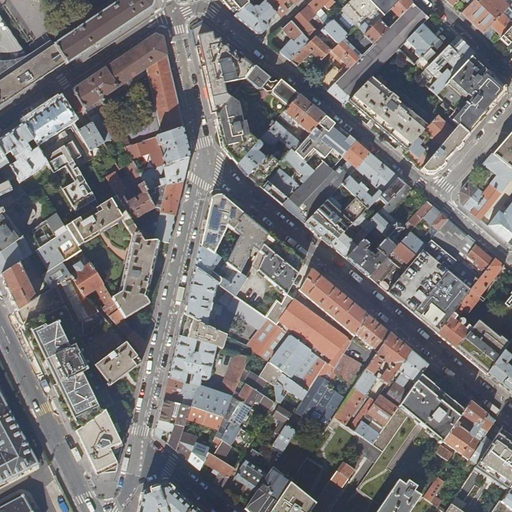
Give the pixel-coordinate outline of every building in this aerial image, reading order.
[(0,0),(0,106),(4,103),(28,87),(40,79),(65,62),(66,64),(103,40),(151,7),(154,0),(153,0),(122,0),(30,61),(0,16),(0,0),(48,0),(60,3),(63,0),(0,0)] [(253,0),(221,0),(227,4),(233,9),(238,13),(249,4),(253,0)] [(263,0),(265,1),(279,17),(295,3),(298,0),(263,0)] [(313,0),(307,6),(326,26),(332,20),(342,11),(340,8),(330,18),(321,8),(329,0),(313,0)] [(353,0),(342,11),(345,14),(340,19),(339,21),(350,32),(353,29),(357,26),(366,35),(367,34),(379,21),(391,10),(400,0),(353,0)] [(409,0),(400,0),(391,10),(397,16),(391,22),(393,24),(413,4),(409,0)] [(511,2),(511,0),(480,0),(477,3),(474,0),(470,4),(460,14),(470,23),(482,34),(490,26),(507,8),(511,2)] [(261,34),(279,17),(265,1),(262,3),(264,5),(260,9),(258,8),(256,8),(253,9),(249,4),(238,13),(234,16),(244,24),(256,34),(261,34)] [(420,10),(413,4),(393,24),(388,30),(376,42),(373,45),(349,69),(346,72),(327,92),(330,95),(343,105),(346,102),(371,77),(406,41),(422,25),(428,18),(420,10)] [(300,13),(291,21),(298,29),(305,22),(309,26),(310,26),(314,30),(318,26),(322,30),(326,26),(307,6),(300,13)] [(501,37),(511,25),(511,13),(507,8),(490,26),(496,32),(501,37)] [(310,42),(298,29),(291,21),(289,19),(269,37),(269,41),(269,45),(272,47),(286,34),(293,43),(283,51),(281,50),(279,52),(289,61),(310,42)] [(347,35),(332,20),(326,26),(322,30),(321,31),(331,42),(333,40),(337,45),(345,37),(347,35)] [(388,30),(379,21),(367,34),(376,42),(388,30)] [(245,78),(255,65),(248,59),(238,51),(225,40),(204,23),(194,28),(197,44),(201,61),(204,61),(206,71),(212,96),(216,115),(216,117),(224,107),(231,98),(231,97),(226,93),(224,83),(245,78)] [(439,40),(422,25),(406,41),(415,50),(415,54),(420,59),(434,45),(439,40)] [(511,41),(511,25),(501,37),(509,45),(511,41)] [(357,26),(353,29),(359,36),(354,41),(350,37),(347,40),(345,37),(337,45),(331,51),(336,55),(335,56),(335,57),(337,60),(339,60),(340,59),(341,60),(364,37),(366,35),(357,26)] [(489,40),(496,32),(490,26),(482,34),(486,38),(489,40)] [(444,34),(439,40),(434,45),(441,53),(456,37),(454,35),(454,36),(451,40),(448,37),(444,34)] [(84,82),(72,90),(84,110),(146,68),(161,135),(183,128),(176,99),(162,38),(159,36),(155,35),(84,82)] [(310,42),(289,61),(291,63),(307,75),(331,51),(314,37),(310,42)] [(373,45),(364,37),(341,60),(349,69),(373,45)] [(461,41),(456,37),(441,53),(420,75),(428,82),(434,76),(438,71),(447,62),(464,44),(461,41)] [(468,48),(464,44),(447,62),(453,68),(450,72),(447,70),(442,75),(438,71),(434,76),(437,79),(429,88),(436,95),(447,83),(471,57),(475,54),(468,48)] [(466,95),(487,72),(479,64),(471,57),(447,83),(464,98),(466,95)] [(206,71),(204,61),(201,61),(213,115),(216,115),(212,96),(206,71)] [(321,87),(327,92),(346,72),(338,64),(318,84),(321,87)] [(298,95),(281,80),(280,81),(277,79),(276,77),(270,78),(255,65),(245,78),(258,90),(264,89),(266,91),(267,92),(271,92),(272,94),(288,107),(298,95)] [(487,91),(497,80),(492,76),(487,72),(466,95),(470,99),(451,120),(458,126),(475,106),(472,103),(479,94),(478,94),(483,88),(487,91)] [(371,77),(346,102),(370,122),(372,124),(374,125),(400,147),(401,148),(403,150),(406,152),(428,127),(397,101),(397,99),(371,77)] [(468,136),(505,93),(505,88),(500,84),(497,80),(487,91),(475,106),(458,126),(468,136)] [(64,96),(60,99),(71,118),(84,110),(72,90),(64,96)] [(311,105),(298,95),(288,107),(283,113),(279,117),(288,124),(291,124),(293,122),(303,130),(300,135),(305,139),(324,117),(311,105)] [(249,134),(247,122),(243,123),(240,105),(231,98),(224,107),(216,117),(220,130),(224,150),(238,166),(250,151),(258,142),(259,141),(249,134)] [(71,118),(60,99),(51,105),(32,117),(23,123),(33,140),(37,147),(47,164),(57,180),(79,218),(100,206),(77,168),(60,137),(43,147),(40,143),(72,121),(71,118)] [(446,110),(449,107),(444,102),(441,105),(446,110)] [(89,119),(91,122),(103,142),(111,137),(98,114),(89,119)] [(441,145),(455,129),(453,126),(451,128),(444,122),(444,121),(438,115),(428,127),(406,152),(402,155),(413,164),(417,168),(420,171),(431,158),(424,153),(428,149),(423,144),(429,138),(435,143),(438,143),(441,145)] [(342,159),(355,143),(340,130),(338,129),(336,132),(331,128),(334,125),(324,117),(305,139),(301,144),(293,152),(302,161),(313,151),(324,161),(332,151),(342,159)] [(91,122),(78,131),(90,152),(103,143),(103,142),(91,122)] [(301,144),(275,122),(268,131),(279,140),(289,149),(293,152),(301,144)] [(30,150),(27,146),(26,146),(25,145),(33,140),(23,123),(7,134),(0,138),(0,149),(4,156),(10,152),(16,161),(9,166),(17,178),(19,183),(47,164),(37,147),(30,152),(30,150)] [(431,158),(420,171),(424,174),(436,173),(468,136),(458,126),(455,129),(441,145),(431,158)] [(78,131),(75,127),(67,132),(85,163),(93,158),(90,152),(78,131)] [(124,147),(131,160),(149,154),(154,169),(188,158),(189,156),(189,153),(186,143),(183,128),(161,135),(124,147)] [(279,140),(268,131),(261,138),(272,148),(279,140)] [(511,134),(510,133),(501,143),(492,154),(511,168),(511,134)] [(279,140),(272,148),(264,158),(247,177),(251,180),(258,186),(279,161),(289,149),(279,140)] [(260,145),(258,142),(250,151),(238,166),(242,170),(247,177),(264,158),(255,150),(256,149),(257,149),(260,146),(260,145)] [(361,148),(355,143),(342,159),(347,163),(341,170),(349,177),(355,169),(369,154),(361,148)] [(9,166),(4,156),(0,149),(0,168),(1,168),(6,176),(5,177),(8,182),(17,178),(9,166)] [(302,161),(293,152),(289,149),(279,161),(282,164),(285,161),(298,171),(292,179),(281,170),(277,170),(261,188),(269,195),(282,205),(313,171),(302,161)] [(384,167),(369,154),(355,169),(381,195),(397,178),(384,167)] [(511,177),(511,168),(492,154),(483,164),(497,176),(483,194),(468,181),(459,192),(460,204),(473,215),(479,220),(511,177)] [(154,169),(139,174),(148,190),(183,182),(185,174),(188,158),(154,169)] [(171,231),(179,201),(183,182),(148,190),(139,174),(133,162),(123,168),(135,188),(137,187),(142,194),(127,203),(122,195),(127,193),(115,172),(106,178),(117,197),(132,222),(155,208),(156,212),(160,213),(159,220),(156,220),(153,232),(156,233),(154,240),(160,241),(169,243),(171,231)] [(334,174),(322,162),(313,171),(282,205),(291,213),(304,224),(341,185),(349,177),(341,170),(339,168),(334,174)] [(358,186),(349,177),(341,185),(355,198),(366,209),(367,210),(374,202),(365,193),(367,191),(360,183),(358,186)] [(19,183),(17,178),(8,182),(0,186),(0,215),(2,214),(3,213),(1,208),(0,208),(0,196),(10,192),(14,198),(24,190),(19,183)] [(405,184),(369,222),(375,227),(381,234),(389,225),(384,220),(386,218),(383,216),(387,213),(388,213),(408,192),(406,191),(409,188),(407,186),(405,184)] [(341,185),(304,224),(331,246),(344,233),(361,215),(363,217),(364,215),(362,212),(366,209),(341,185)] [(507,243),(511,237),(511,194),(487,226),(507,243)] [(235,221),(243,212),(232,203),(222,195),(210,199),(199,245),(213,254),(225,229),(224,228),(225,225),(231,230),(237,222),(235,221)] [(100,207),(100,206),(79,218),(80,218),(65,227),(67,230),(78,247),(122,221),(132,238),(119,294),(112,299),(125,319),(150,303),(147,298),(160,241),(154,240),(143,242),(132,222),(117,197),(100,207)] [(389,225),(381,234),(396,247),(400,242),(432,207),(429,204),(426,202),(425,202),(426,203),(406,223),(407,228),(401,233),(402,234),(401,235),(398,233),(403,228),(400,225),(401,223),(399,221),(397,222),(394,220),(389,225)] [(441,215),(432,207),(400,242),(417,256),(428,243),(425,241),(423,244),(413,234),(417,230),(429,241),(447,220),(441,215)] [(255,223),(243,212),(235,221),(237,222),(231,230),(232,230),(238,235),(225,263),(239,273),(251,249),(250,248),(251,246),(258,252),(268,233),(255,223)] [(40,249),(67,230),(65,227),(57,213),(21,239),(0,253),(0,274),(1,276),(20,263),(35,253),(40,249)] [(0,253),(21,239),(2,214),(0,215),(0,253)] [(370,232),(375,227),(369,222),(363,217),(361,215),(355,222),(363,229),(352,240),(344,233),(331,246),(338,252),(345,258),(363,239),(370,232)] [(447,220),(429,241),(428,243),(417,256),(387,292),(398,302),(420,320),(436,334),(437,334),(494,259),(484,250),(476,244),(465,257),(466,259),(461,266),(450,257),(467,236),(460,230),(447,220)] [(375,227),(370,232),(375,237),(377,235),(384,241),(377,250),(378,252),(374,256),(367,249),(370,246),(363,239),(345,258),(357,268),(369,277),(396,247),(381,234),(375,227)] [(81,251),(78,247),(67,230),(40,249),(35,253),(48,272),(42,276),(51,289),(71,276),(63,263),(81,251)] [(278,242),(268,233),(258,252),(251,266),(282,293),(282,294),(285,297),(286,294),(304,263),(299,259),(278,242)] [(400,242),(396,247),(369,277),(377,284),(387,292),(417,256),(400,242)] [(213,254),(199,245),(195,260),(194,267),(217,284),(226,291),(234,296),(246,278),(239,273),(225,263),(220,258),(213,254)] [(503,266),(494,259),(437,334),(447,343),(455,349),(478,321),(485,312),(480,309),(465,328),(462,326),(464,323),(465,322),(464,320),(463,319),(462,319),(461,319),(457,322),(454,320),(457,317),(463,311),(467,313),(503,266)] [(22,268),(20,263),(1,276),(9,293),(18,311),(36,299),(22,268)] [(76,283),(85,296),(99,287),(101,289),(97,292),(105,306),(102,309),(143,355),(144,350),(146,342),(129,326),(125,319),(112,299),(97,274),(89,263),(71,276),(76,283)] [(217,284),(194,267),(190,282),(185,303),(183,314),(207,326),(208,318),(214,319),(215,311),(210,309),(215,287),(217,284)] [(355,335),(366,315),(353,304),(330,284),(316,272),(311,269),(300,291),(354,336),(355,335)] [(76,283),(71,276),(51,289),(36,299),(18,311),(21,319),(24,325),(65,305),(80,336),(108,324),(85,296),(76,283)] [(484,300),(491,305),(499,295),(492,289),(491,289),(492,290),(484,300)] [(234,296),(226,291),(224,294),(226,295),(225,297),(222,295),(219,300),(257,327),(245,344),(249,346),(251,350),(266,361),(281,372),(308,391),(327,362),(308,349),(291,337),(276,326),(264,317),(234,296)] [(351,341),(286,294),(285,297),(281,303),(277,300),(264,317),(276,326),(280,321),(295,332),(291,337),(308,349),(312,344),(333,359),(330,364),(336,368),(344,354),(347,349),(350,344),(351,341)] [(82,341),(80,336),(65,305),(24,325),(36,349),(42,362),(45,361),(50,358),(61,382),(56,384),(53,385),(59,397),(75,431),(113,404),(95,366),(83,341),(82,341)] [(207,326),(183,314),(180,326),(178,336),(216,348),(221,350),(226,335),(207,326)] [(378,324),(366,315),(355,335),(377,352),(389,334),(378,324)] [(499,338),(478,321),(455,349),(465,358),(477,368),(486,375),(509,344),(508,344),(500,337),(499,338)] [(399,342),(389,334),(377,352),(346,398),(333,418),(344,426),(365,395),(376,378),(375,377),(380,371),(378,369),(381,363),(384,363),(387,365),(387,368),(379,380),(386,386),(397,370),(410,351),(399,342)] [(201,379),(207,380),(208,380),(209,379),(216,348),(178,336),(173,356),(168,378),(184,383),(187,371),(192,373),(189,384),(197,386),(190,406),(205,411),(222,417),(223,415),(229,401),(231,397),(233,391),(248,358),(234,354),(219,392),(200,386),(201,379)] [(511,339),(509,344),(486,375),(500,387),(511,396),(511,367),(507,363),(511,357),(511,339)] [(125,342),(95,366),(113,404),(118,401),(109,387),(141,363),(125,342)] [(355,347),(350,344),(347,349),(352,352),(355,347)] [(418,357),(410,351),(397,370),(401,373),(396,380),(403,386),(408,379),(415,383),(420,376),(427,365),(418,357)] [(330,364),(327,362),(308,391),(308,392),(302,401),(296,413),(305,419),(324,432),(333,418),(346,398),(329,387),(332,383),(328,380),(334,372),(349,383),(360,364),(344,354),(336,368),(330,364)] [(61,382),(50,358),(45,361),(56,384),(61,382)] [(276,381),(281,372),(266,361),(258,376),(266,380),(273,385),(276,381)] [(257,392),(266,380),(258,376),(251,371),(242,382),(257,392)] [(308,391),(281,372),(276,381),(273,385),(276,399),(275,400),(277,402),(280,403),(281,403),(284,398),(280,395),(283,387),(302,401),(308,392),(308,391)] [(464,411),(420,376),(415,383),(410,390),(372,445),(383,452),(409,416),(440,441),(439,443),(441,445),(443,442),(457,421),(461,415),(464,411)] [(184,383),(168,378),(166,389),(163,400),(190,406),(197,386),(189,384),(184,383)] [(274,403),(257,392),(242,382),(240,385),(242,386),(238,394),(233,391),(231,397),(249,408),(254,399),(269,409),(271,407),(274,403)] [(380,395),(374,403),(367,414),(383,424),(381,427),(380,427),(376,433),(361,422),(354,433),(360,437),(371,445),(372,445),(410,390),(408,388),(406,391),(395,383),(385,399),(380,395)] [(0,482),(38,463),(0,393),(0,482)] [(249,408),(231,397),(229,401),(235,405),(234,407),(235,408),(229,418),(223,415),(222,417),(222,418),(237,426),(247,410),(256,415),(257,413),(249,408)] [(190,406),(163,400),(161,408),(158,420),(184,427),(190,406)] [(367,414),(374,403),(369,400),(349,429),(354,433),(361,422),(367,414)] [(118,401),(113,404),(75,431),(85,452),(96,474),(116,472),(117,466),(124,436),(131,408),(118,401)] [(471,401),(464,411),(461,415),(476,425),(475,426),(476,426),(471,434),(459,426),(460,423),(457,421),(443,442),(462,454),(487,415),(479,407),(471,401)] [(201,424),(205,411),(190,406),(184,427),(176,451),(179,454),(184,458),(192,436),(186,435),(190,422),(189,422),(190,421),(201,424)] [(279,436),(287,424),(292,416),(278,406),(272,416),(282,423),(275,433),(271,439),(275,442),(279,436)] [(222,418),(222,417),(205,411),(201,424),(200,427),(206,429),(207,427),(217,430),(219,425),(222,418)] [(491,418),(487,415),(462,454),(470,459),(495,421),(491,418)] [(282,423),(272,416),(271,419),(274,420),(268,429),(275,433),(282,423)] [(237,426),(222,418),(219,425),(224,429),(221,435),(216,432),(214,437),(228,445),(239,427),(237,426)] [(184,427),(158,420),(157,428),(155,434),(161,439),(163,431),(164,431),(165,428),(171,430),(170,433),(166,444),(176,451),(184,427)] [(498,424),(495,421),(470,459),(477,464),(502,426),(498,424)] [(289,425),(287,424),(279,436),(289,443),(296,433),(287,427),(289,425)] [(511,435),(502,426),(477,464),(475,467),(509,490),(511,486),(511,485),(511,435)] [(283,453),(289,443),(279,436),(275,442),(272,445),(283,453)] [(230,447),(228,445),(214,437),(212,441),(219,445),(213,456),(222,461),(230,447)] [(371,445),(360,437),(353,448),(375,463),(383,452),(372,445),(371,445)] [(199,471),(207,452),(210,445),(208,444),(206,447),(194,442),(188,461),(191,464),(199,471)] [(245,485),(258,466),(259,465),(256,463),(254,467),(251,465),(258,453),(254,451),(258,446),(255,444),(234,478),(245,485)] [(454,454),(441,445),(436,453),(448,462),(454,454)] [(213,456),(207,452),(199,471),(203,475),(207,468),(205,467),(206,465),(219,472),(213,482),(221,490),(234,469),(222,461),(213,456)] [(342,463),(315,504),(309,511),(324,511),(353,471),(342,463)] [(256,492),(267,475),(259,470),(260,467),(258,466),(245,485),(256,492)] [(269,511),(289,483),(270,471),(267,475),(256,492),(244,509),(247,511),(269,511)] [(471,503),(485,478),(474,471),(459,496),(471,503)] [(375,511),(408,511),(420,496),(413,491),(417,487),(408,481),(405,485),(397,480),(375,511)] [(201,511),(196,508),(195,509),(166,483),(142,491),(137,511),(201,511)] [(309,511),(315,504),(289,483),(269,511),(309,511)] [(511,511),(511,486),(509,490),(500,503),(511,511)] [(31,511),(23,496),(0,507),(0,511),(31,511)] [(438,507),(442,501),(435,496),(430,502),(438,507)] [(449,505),(442,501),(438,507),(445,511),(449,505)] [(462,511),(450,503),(449,505),(445,511),(444,511),(511,511),(500,503),(499,502),(491,511),(462,511)]
